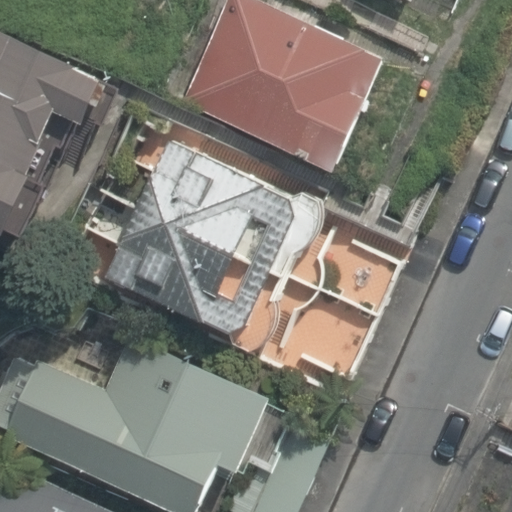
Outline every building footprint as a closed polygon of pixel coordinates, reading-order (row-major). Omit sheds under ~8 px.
[(294,0),(219,0),(179,90),(340,162),(393,44),(294,0)] [(409,0),(428,8),(431,0),(409,0)] [(0,215),(60,245),(136,92),(0,24),(0,215)] [(136,92),(60,245),(246,337),(258,344),(334,191),(136,92)] [(4,340),(0,348),(0,423),(178,511),(220,511),(222,509),(227,511),(264,511),(314,414),(304,409),(321,375),(258,344),(246,337),(229,371),(180,347),(190,326),(135,298),(93,384),(4,340)] [(0,511),(116,511),(19,464),(0,503),(0,511)]
